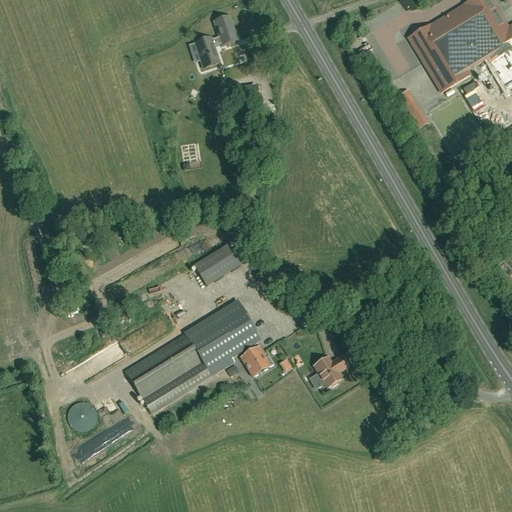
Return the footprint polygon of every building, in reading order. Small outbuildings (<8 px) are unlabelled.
[(511,26),(506,30),(488,0),(473,0),(464,6),(465,6),(430,27),(429,27),(408,40),(441,94),(470,76),(467,72),(487,60),(490,64),(511,51),(511,26)] [(215,53),(223,50),(222,47),(237,42),(230,19),(213,24),(215,31),(217,30),(219,38),(211,40),(211,39),(199,43),(206,65),(218,62),(215,53)] [(185,53),(145,64),(155,102),(196,91),(185,53)] [(219,65),(211,70),(216,78),(224,74),(219,65)] [(238,112),(251,110),(260,109),(257,91),(248,92),(229,95),(222,96),(224,114),(238,112)] [(419,130),(427,125),(418,112),(411,116),(419,130)] [(89,245),(83,247),(87,257),(93,254),(89,245)] [(240,267),(240,266),(228,246),(193,268),(206,288),(240,267)] [(255,332),(238,303),(125,373),(150,413),(231,363),(230,361),(259,342),(254,333),(255,332)] [(267,360),(260,348),(241,359),(253,379),(270,369),(274,366),(269,358),(267,360)] [(327,389),(330,387),(332,388),(338,385),(338,383),(341,381),(337,375),(348,369),(341,358),(334,362),(335,364),(332,366),(328,360),(314,369),(320,377),(318,378),(323,384),(324,384),(327,389)] [(289,361),(281,366),(288,376),(295,371),(289,361)] [(67,414),(67,418),(67,422),(69,426),(72,429),(76,432),(80,433),(83,433),(88,432),(91,429),(94,426),(96,422),(96,418),(96,414),(94,410),(91,407),(88,405),(83,403),(80,403),(76,405),(72,407),(69,410),(67,414)]
